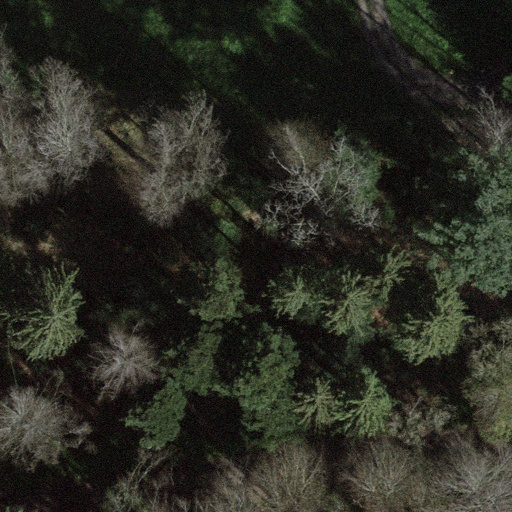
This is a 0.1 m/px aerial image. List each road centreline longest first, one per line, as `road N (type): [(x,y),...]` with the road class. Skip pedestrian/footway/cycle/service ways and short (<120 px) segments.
road 1 (track): [(0,503),(511,434)]
road 2 (track): [(371,0),(378,46),(392,63),(463,80),(511,57)]
